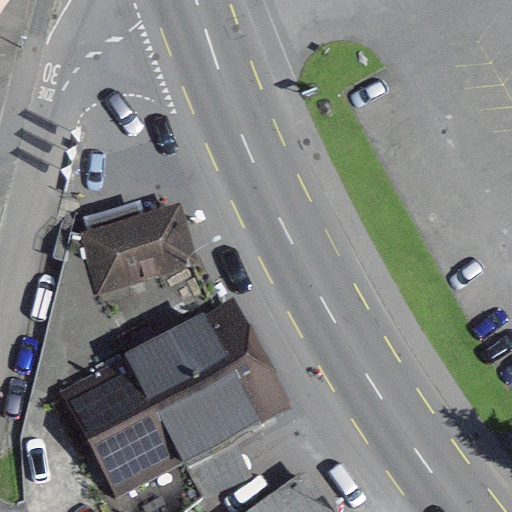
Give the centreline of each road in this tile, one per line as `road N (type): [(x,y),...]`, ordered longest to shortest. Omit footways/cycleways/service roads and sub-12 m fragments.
road 1 (primary): [(196,2),(308,272),(367,377),(460,511)]
road 2 (residential): [(0,334),(43,140),(67,79),(142,21),(196,2)]
